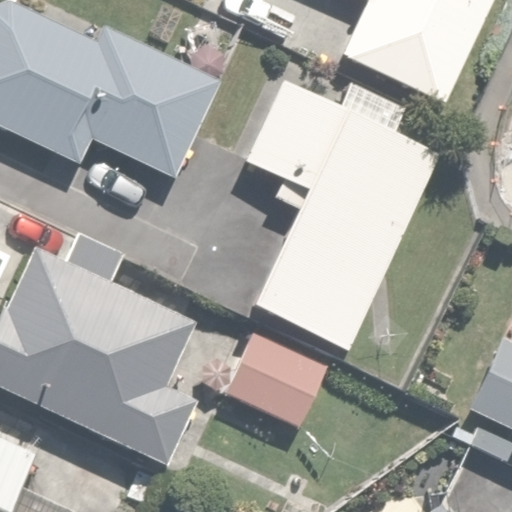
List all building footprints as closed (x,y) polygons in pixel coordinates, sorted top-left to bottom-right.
[(219,77),(49,0),(0,0),(0,123),(76,158),(86,134),(175,174),(219,77)] [(335,350),(433,142),(403,128),(407,119),(283,61),(239,153),(297,180),(238,305),(335,350)] [(20,244),(0,287),(0,390),(139,455),(135,463),(172,481),(207,406),(183,395),(212,333),(20,244)] [(511,501),(511,332),(494,323),(440,432),(469,446),(455,474),(511,501)] [(335,361),(248,326),(219,395),(307,431),(335,361)] [(119,511),(129,491),(0,435),(0,511),(119,511)] [(453,511),(445,499),(425,511),(453,511)]
